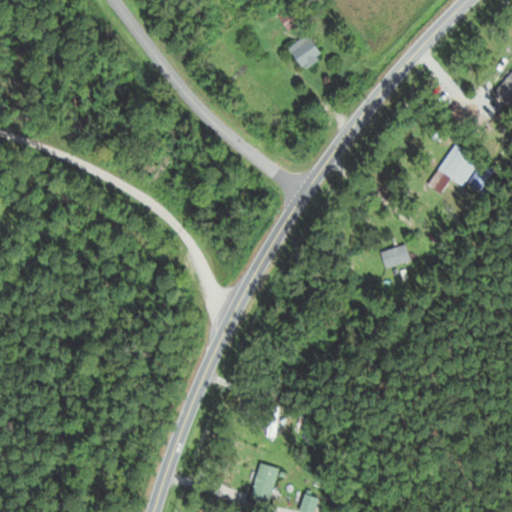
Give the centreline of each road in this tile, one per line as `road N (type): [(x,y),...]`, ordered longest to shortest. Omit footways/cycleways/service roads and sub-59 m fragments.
road 1 (secondary): [(465,0),(372,101),(304,192),(215,349),(152,511)]
road 2 (residential): [(232,315),(214,299),(176,226),(142,197),(90,165),(0,131)]
road 3 (residential): [(304,192),(269,169),(131,0)]
